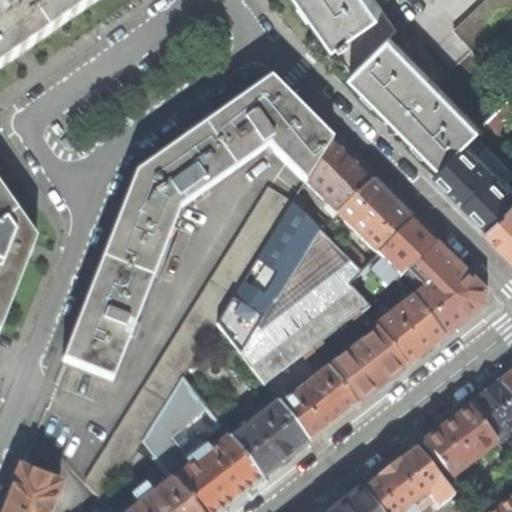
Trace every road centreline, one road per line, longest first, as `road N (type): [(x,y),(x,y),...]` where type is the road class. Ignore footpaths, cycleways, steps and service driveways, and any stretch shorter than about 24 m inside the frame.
road 1 (residential): [(264,40),(511,289)]
road 2 (residential): [(199,0),(40,110),(31,127),(87,212)]
road 3 (residential): [(276,511),(511,328)]
road 4 (residential): [(87,212),(118,144),(264,40)]
road 5 (residential): [(0,447),(87,212)]
